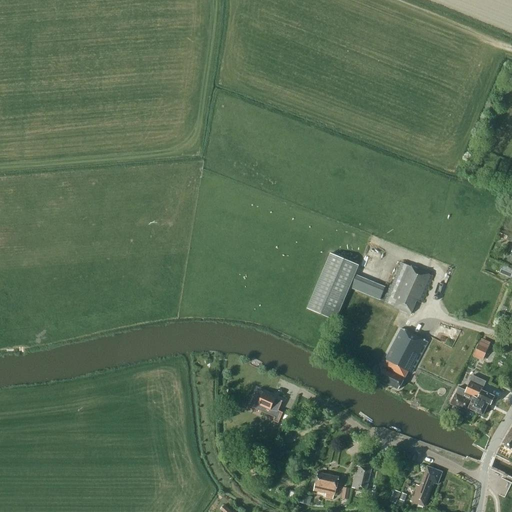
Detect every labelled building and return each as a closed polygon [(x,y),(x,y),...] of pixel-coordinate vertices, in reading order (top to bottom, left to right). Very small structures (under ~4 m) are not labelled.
[(511,241),(511,235),(508,234),(499,230),(497,236),(511,242),(511,241)] [(337,320),(340,312),(351,286),(357,289),(362,277),(356,275),(359,267),(330,253),(308,307),(337,320)] [(411,314),(411,312),(416,301),(421,303),(433,276),(401,262),(384,303),(411,314)] [(511,268),(503,265),(499,273),(511,278),(511,268)] [(411,373),(428,342),(401,328),(375,378),(398,390),(408,372),(411,373)] [(472,357),(482,361),(490,342),(481,338),(480,341),(472,357)] [(486,381),(473,375),(466,390),(459,387),(450,404),(467,412),(469,408),(483,415),(488,403),(490,404),(494,396),(482,390),(486,381)] [(259,382),(253,396),(266,402),(265,403),(278,409),(276,413),(281,415),(286,405),(281,403),(285,393),(259,382)] [(511,428),(502,444),(511,450),(511,428)] [(366,491),(371,469),(357,466),(352,488),(366,491)] [(438,484),(442,472),(427,466),(420,486),(416,485),(410,501),(425,507),(434,483),(438,484)] [(335,495),(339,477),(318,472),(314,490),(326,493),(325,497),(333,499),(334,495),(335,495)] [(348,499),(350,488),(343,487),(342,498),(348,499)] [(397,503),(401,492),(395,490),(390,500),(397,503)] [(306,504),(308,496),(301,495),(300,503),(306,504)]
